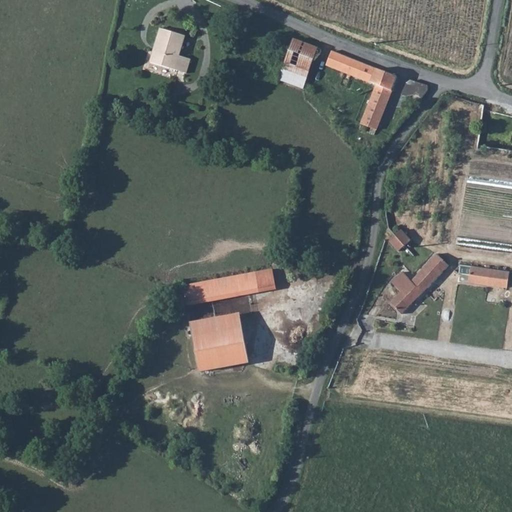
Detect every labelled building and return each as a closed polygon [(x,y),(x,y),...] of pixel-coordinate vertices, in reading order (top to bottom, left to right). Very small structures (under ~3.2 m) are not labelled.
[(153,52),(150,64),(185,74),(189,60),(178,57),(184,37),(163,31),(156,53),(153,52)] [(294,40),(282,68),(306,78),(317,51),(294,40)] [(332,53),(327,66),(351,76),(368,82),(371,83),(375,70),(332,53)] [(368,82),(366,87),(374,90),(376,86),(390,92),(396,77),(375,70),(371,83),(368,82)] [(405,86),(401,96),(418,102),(427,91),(426,86),(411,82),(405,86)] [(374,90),(359,131),(374,136),(390,92),(376,86),(374,90)] [(403,247),(395,238),(390,243),(398,252),(403,247)] [(433,258),(429,263),(411,281),(402,273),(391,283),(400,293),(390,303),(402,314),(448,266),(437,254),(433,258)] [(470,274),(469,283),(510,287),(511,270),(462,265),(461,273),(470,274)] [(273,268),(185,286),(188,303),(277,284),(273,268)] [(194,323),(203,371),(252,361),(243,314),(194,323)]
